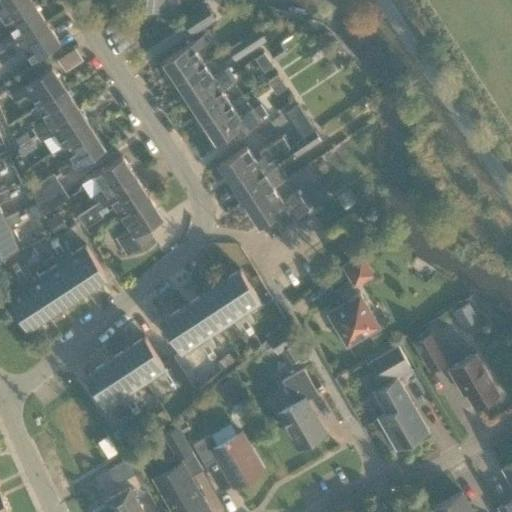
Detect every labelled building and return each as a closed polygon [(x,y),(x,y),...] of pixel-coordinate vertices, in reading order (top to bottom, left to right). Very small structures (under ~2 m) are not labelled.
[(0,0),(0,9),(5,18),(32,0),(0,0)] [(5,47),(46,20),(33,0),(32,0),(5,18),(14,32),(1,41),(5,47)] [(135,0),(134,9),(152,11),(154,0),(135,0)] [(215,17),(206,3),(182,19),(191,33),(215,17)] [(46,20),(5,47),(9,54),(23,45),(32,59),(60,40),(46,20)] [(259,27),(239,41),(246,51),(248,50),(261,42),(266,38),(259,27)] [(177,79),(205,61),(196,47),(209,38),(205,31),(163,59),(177,79)] [(83,43),(66,54),(73,66),(91,56),(83,43)] [(281,43),(269,50),(275,60),(287,52),(281,43)] [(190,100),(231,72),(227,66),(214,75),(205,61),(177,79),(190,100)] [(38,104),(65,85),(52,65),(10,92),(12,94),(13,96),(15,99),(29,90),(38,104)] [(203,120),(231,101),(222,87),(236,79),(231,72),(190,100),(203,120)] [(37,132),(79,105),(65,85),(38,104),(47,117),(33,126),(37,132)] [(240,115),(231,101),(203,120),(217,140),(232,130),(236,136),(262,119),(260,117),(253,106),(240,115)] [(261,101),(253,106),(260,117),(268,112),(261,101)] [(64,144),(92,125),(79,105),(37,132),(41,139),(55,130),(64,144)] [(309,119),(297,127),(298,127),(303,135),(315,127),(309,119)] [(92,125),(64,144),(73,157),(59,166),(64,173),(105,146),(92,125)] [(289,147),(283,150),(288,158),(293,155),(294,156),(322,138),(315,129),(304,137),(290,146),(289,146),(289,147)] [(20,144),(31,137),(26,130),(15,137),(20,144)] [(274,156),(289,146),(282,134),(258,149),(262,155),(256,158),(247,144),(219,162),(233,183),(274,156)] [(31,137),(20,144),(17,147),(22,154),(36,144),(31,137)] [(336,164),(345,153),(335,146),(327,157),(336,164)] [(95,202),(136,174),(122,154),(95,172),(104,186),(90,195),(95,202)] [(246,203),(274,185),(265,171),(278,162),(274,156),(233,183),(246,203)] [(36,200),(62,184),(53,171),(28,187),(36,200)] [(121,213),(149,194),(136,174),(95,202),(78,213),(85,225),(102,213),(101,211),(115,202),(121,213)] [(306,192),(314,204),(329,195),(321,182),(306,192)] [(62,184),(36,200),(43,211),(69,195),(62,184)] [(274,185),(246,203),(259,224),(276,213),(283,224),(308,208),(296,189),(283,198),(274,185)] [(4,216),(0,206),(0,200),(12,195),(8,187),(0,190),(0,222),(6,220),(4,216)] [(128,252),(136,247),(153,236),(146,226),(163,215),(149,194),(121,213),(130,226),(117,235),(128,252)] [(0,251),(17,244),(8,224),(22,217),(18,209),(4,216),(6,220),(0,222),(0,251)] [(45,219),(55,234),(68,225),(58,211),(45,219)] [(105,273),(86,243),(72,252),(64,240),(58,244),(66,256),(85,286),(105,273)] [(85,286),(66,256),(58,244),(52,248),(60,260),(46,269),(66,299),(85,286)] [(342,264),(354,284),(373,272),(362,253),(342,264)] [(66,299),(46,269),(32,278),(24,266),(18,270),(26,282),(46,312),(66,299)] [(240,268),(220,281),(240,311),(248,323),(254,319),(246,307),(260,298),(240,268)] [(46,312),(26,282),(18,270),(12,273),(20,286),(6,295),(26,325),(46,312)] [(240,311),(220,281),(200,294),(220,324),(234,315),(242,327),(248,323),(240,311)] [(381,325),(361,291),(326,311),(346,346),(381,325)] [(220,324),(200,294),(180,307),(200,337),(208,349),(214,345),(206,333),(220,324)] [(463,328),(479,319),(469,301),(453,310),(463,328)] [(200,337),(180,307),(161,320),(180,350),(194,341),(202,353),(208,349),(200,337)] [(431,329),(428,330),(425,325),(412,332),(416,338),(412,340),(429,370),(449,359),(431,329)] [(278,353),(294,341),(285,327),(268,339),(278,353)] [(145,335),(125,348),(144,378),(157,370),(165,382),(173,377),(145,335)] [(368,360),(381,383),(411,366),(397,343),(368,360)] [(144,378),(125,348),(105,361),(124,391),(132,404),(140,399),(132,386),(144,378)] [(449,367),(458,383),(461,381),(475,405),(499,391),(476,351),(449,367)] [(228,352),(217,361),(223,368),(234,358),(228,352)] [(124,391),(105,361),(85,374),(104,404),(117,396),(125,408),(132,404),(124,391)] [(299,445),(324,430),(306,398),(318,391),(303,365),(282,378),(295,401),(279,410),(299,445)] [(237,385),(232,376),(220,383),(225,392),(237,385)] [(387,411),(379,415),(397,446),(428,428),(397,376),(374,389),(387,411)] [(184,462),(196,455),(178,424),(164,432),(175,452),(160,460),(165,469),(153,476),(174,511),(200,511),(210,506),(184,462)] [(113,432),(126,450),(134,444),(122,426),(113,432)] [(217,455),(233,483),(262,466),(242,430),(218,444),(211,431),(193,441),(205,462),(217,455)] [(107,434),(98,439),(108,455),(116,449),(107,434)] [(511,511),(511,460),(502,466),(511,482),(511,497),(498,506),(501,511),(511,511)] [(0,489),(0,511),(4,511),(9,510),(0,489)] [(144,511),(131,489),(94,510),(95,511),(144,511)] [(474,511),(462,490),(434,506),(437,511),(474,511)]
